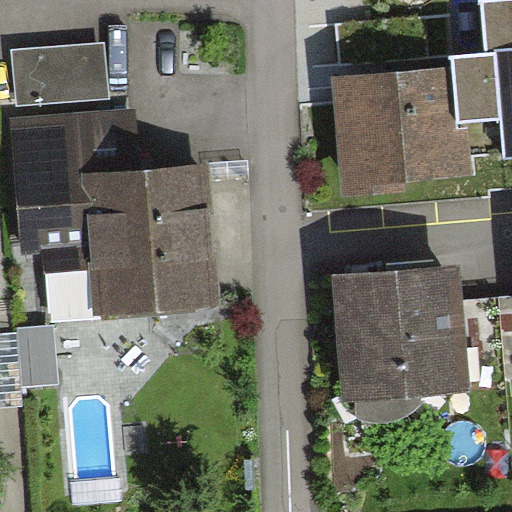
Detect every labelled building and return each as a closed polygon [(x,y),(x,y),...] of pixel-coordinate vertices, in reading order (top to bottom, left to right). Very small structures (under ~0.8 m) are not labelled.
[(511,13),(455,18),(459,76),(461,97),(511,93),(511,13)] [(15,51),(17,110),(114,105),(111,46),(15,51)] [(459,76),(344,84),(351,179),(466,171),(461,97),(459,76)] [(128,115),(19,124),(28,246),(102,240),(107,306),(208,299),(198,172),(133,177),(128,115)] [(448,275),(342,284),(351,391),(457,383),(448,275)] [(15,333),(21,391),(61,387),(55,329),(15,333)]
